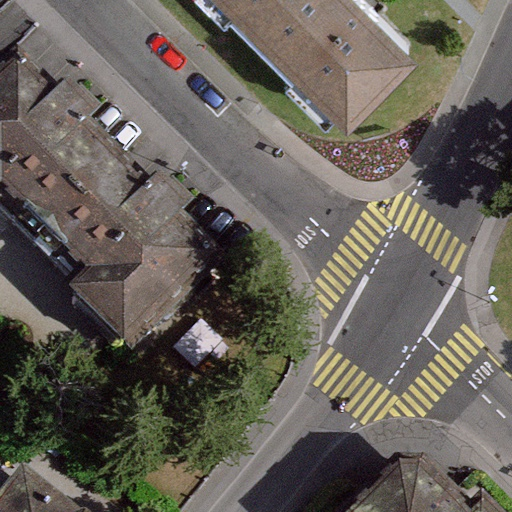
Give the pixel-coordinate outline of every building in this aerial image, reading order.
[(344,0),(210,0),(348,138),(416,72),(344,0)] [(18,79),(0,97),(0,255),(23,278),(121,179),(18,79)] [(23,278),(122,375),(220,275),(121,179),(23,278)] [(449,511),(412,478),(380,511),(449,511)] [(53,511),(16,483),(0,502),(0,511),(53,511)]
